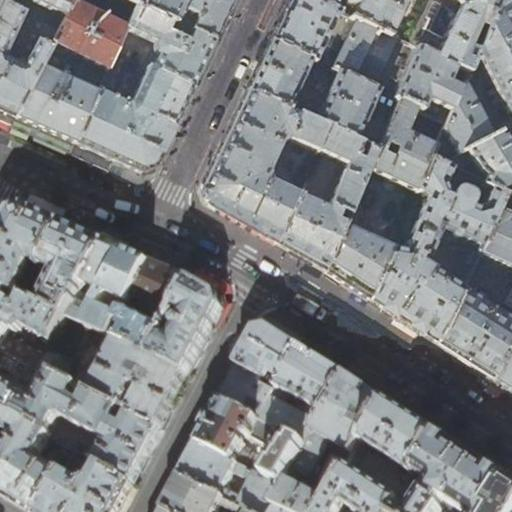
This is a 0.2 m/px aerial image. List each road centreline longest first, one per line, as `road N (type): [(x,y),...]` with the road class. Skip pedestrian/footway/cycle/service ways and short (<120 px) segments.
road 1 (residential): [(157,223),(240,263),(511,438)]
road 2 (residential): [(157,223),(262,0)]
road 3 (residential): [(17,161),(157,223)]
